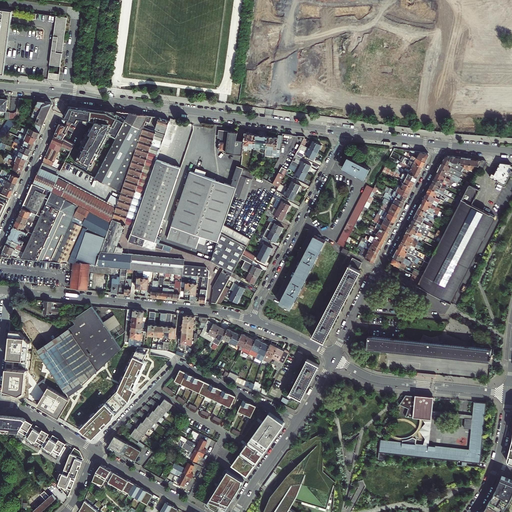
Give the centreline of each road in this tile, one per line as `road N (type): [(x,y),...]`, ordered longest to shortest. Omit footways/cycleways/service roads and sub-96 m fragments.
road 1 (residential): [(6,290),(251,320)]
road 2 (residential): [(123,102),(344,131)]
road 3 (residential): [(251,320),(344,131)]
road 4 (residential): [(333,357),(379,380),(508,394)]
road 5 (residential): [(155,387),(179,363),(298,419)]
road 6 (residential): [(155,387),(222,433),(186,505)]
road 7 (residential): [(376,269),(442,307),(358,304)]
road 8 (residential): [(0,240),(63,96)]
road 9 (residential): [(441,144),(376,269)]
